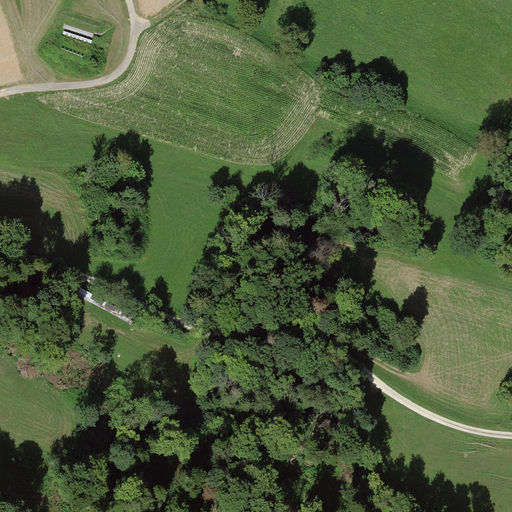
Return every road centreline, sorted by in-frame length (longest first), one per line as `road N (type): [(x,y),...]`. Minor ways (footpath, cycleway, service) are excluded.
road 1 (track): [(511,435),(454,425),(414,407),(305,329),(210,331),(63,267),(0,250)]
road 2 (track): [(129,0),(132,47),(114,75),(0,94)]
